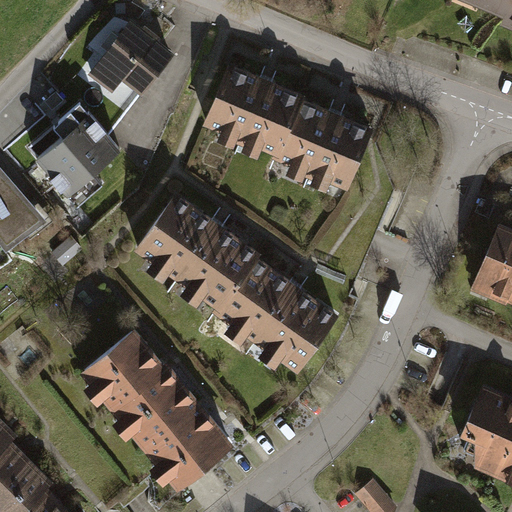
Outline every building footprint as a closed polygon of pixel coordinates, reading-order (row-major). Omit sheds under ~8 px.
[(511,0),(467,0),(508,17),(505,23),(511,25),(511,0)] [(132,24),(93,74),(113,90),(123,77),(142,92),(171,55),(153,41),(158,35),(146,26),(142,31),(132,24)] [(233,66),(208,124),(279,154),(304,96),(233,66)] [(58,92),(47,101),(53,108),(64,99),(58,92)] [(303,100),(278,158),(349,188),(374,130),(303,100)] [(120,152),(81,107),(56,128),(65,139),(40,161),(70,195),(120,152)] [(43,219),(0,174),(0,233),(8,245),(43,219)] [(178,195),(138,250),(219,308),(259,253),(178,195)] [(511,229),(504,227),(477,289),(511,303),(511,229)] [(77,251),(82,246),(75,238),(69,242),(77,251)] [(257,257),(217,312),(298,371),(338,316),(257,257)] [(114,409),(165,368),(137,334),(86,374),(114,409)] [(165,368),(114,409),(179,489),(233,445),(168,365),(165,368)] [(511,400),(488,390),(460,453),(511,475),(511,400)] [(0,484),(25,459),(10,444),(16,438),(0,421),(0,484)] [(0,484),(0,511),(70,511),(61,502),(58,505),(44,491),(53,482),(28,457),(25,459),(0,484)] [(390,511),(394,505),(374,481),(361,493),(376,511),(390,511)]
